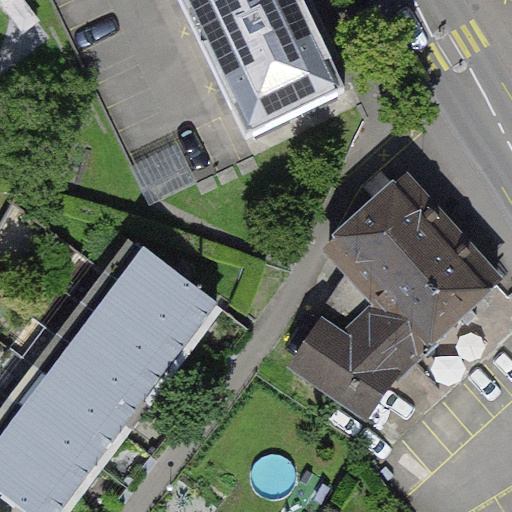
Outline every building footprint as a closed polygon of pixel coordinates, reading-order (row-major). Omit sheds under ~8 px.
[(298,0),(168,0),(253,170),(358,119),(298,0)] [(182,152),(136,174),(153,211),(200,190),(182,152)] [(408,185),(329,261),(377,318),(345,347),(323,336),(301,380),(368,430),(510,291),(408,185)] [(145,274),(122,304),(198,363),(221,334),(145,274)] [(122,304),(98,334),(174,393),(198,363),(122,304)] [(98,334),(75,364),(151,423),(174,393),(98,334)] [(75,364),(51,394),(127,453),(151,423),(75,364)] [(51,394),(28,424),(104,483),(127,453),(51,394)] [(28,424),(4,454),(79,511),(81,511),(104,483),(28,424)] [(79,511),(4,454),(0,459),(0,498),(17,511),(79,511)]
